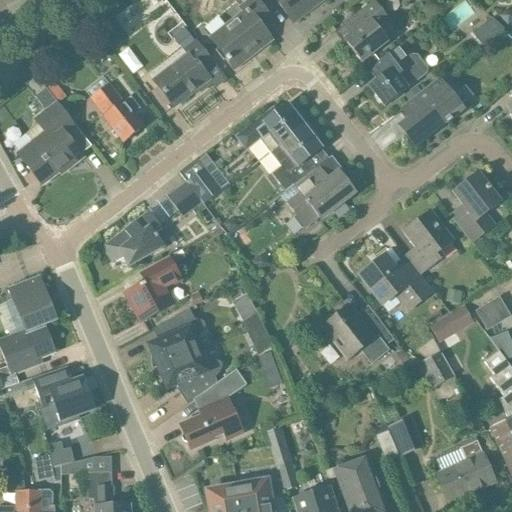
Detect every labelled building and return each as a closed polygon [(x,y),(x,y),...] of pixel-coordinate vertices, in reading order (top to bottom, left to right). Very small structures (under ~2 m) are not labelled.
[(273,22),(255,0),(251,0),(240,9),(244,14),(211,40),(236,71),(273,42),(263,30),(273,22)] [(274,0),(294,24),(324,0),(274,0)] [(375,4),(344,28),(345,29),(349,26),(355,35),(351,38),(346,42),(363,64),(388,45),(376,30),(387,21),(375,4)] [(129,38),(114,19),(99,30),(114,49),(129,38)] [(504,30),(492,19),(472,34),(482,46),(504,30)] [(212,65),(196,44),(184,53),(188,58),(155,84),(174,109),(209,82),(202,73),(212,65)] [(370,71),(366,74),(367,75),(375,69),(382,79),(378,82),(369,89),(385,110),(418,84),(428,76),(428,68),(418,56),(412,55),(407,58),(399,49),(370,71)] [(401,128),(400,128),(401,129),(406,136),(416,149),(446,125),(447,127),(452,123),(451,122),(462,113),(463,115),(464,114),(439,82),(401,111),(409,121),(404,125),(401,128)] [(52,97),(58,105),(67,98),(55,83),(47,88),(53,96),(52,97)] [(108,85),(90,99),(91,100),(104,117),(103,118),(123,145),(145,128),(135,116),(142,111),(130,97),(124,102),(123,103),(109,86),(108,85)] [(47,88),(34,98),(47,114),(58,105),(52,97),(53,96),(47,88)] [(58,105),(47,114),(36,122),(47,136),(42,139),(51,150),(40,158),(43,162),(44,161),(46,163),(51,158),(53,160),(55,158),(63,168),(66,165),(69,168),(82,158),(66,137),(77,129),(58,105)] [(273,108),(235,138),(243,148),(248,149),(259,140),(269,153),(306,125),(295,110),(291,113),(286,106),(277,113),(273,108)] [(306,125),(269,153),(280,167),(270,174),(284,192),(313,169),(306,159),(319,150),(315,144),(319,141),(306,125)] [(26,137),(15,146),(22,155),(19,157),(41,185),(63,168),(55,158),(53,160),(51,158),(46,163),(44,161),(43,162),(40,158),(51,150),(42,139),(33,147),(26,137)] [(284,192),(280,195),(287,204),(296,215),(292,217),(300,228),(303,226),(304,226),(328,209),(330,212),(354,194),(337,172),(326,180),(316,167),(313,169),(284,192)] [(501,204),(479,175),(454,195),(464,208),(453,216),(473,243),(495,227),(486,216),(501,204)] [(202,181),(190,190),(203,205),(219,193),(206,177),(201,180),(202,181)] [(203,205),(190,190),(185,184),(167,197),(182,218),(195,208),(199,215),(206,209),(203,205)] [(165,233),(149,213),(105,249),(113,266),(124,262),(127,270),(163,249),(156,241),(165,233)] [(454,243),(430,213),(402,234),(414,250),(404,258),(420,277),(438,263),(434,258),(454,243)] [(396,272),(385,258),(359,278),(382,309),(396,298),(408,313),(431,296),(406,264),(396,272)] [(180,284),(167,259),(144,272),(150,283),(126,296),(142,325),(173,308),(164,293),(180,284)] [(40,279),(10,291),(25,331),(26,333),(39,328),(56,321),(40,279)] [(230,303),(256,352),(271,344),(245,295),(230,303)] [(487,305),(475,312),(487,331),(499,324),(487,305)] [(357,316),(350,306),(321,328),(347,361),(360,351),(371,366),(390,351),(386,346),(394,341),(368,307),(357,316)] [(463,328),(472,323),(464,308),(446,318),(452,328),(461,323),(463,328)] [(151,367),(152,371),(199,351),(195,341),(197,339),(199,338),(201,336),(203,334),(204,332),(205,330),(205,328),(205,326),(204,324),(201,322),(198,321),(195,321),(189,311),(164,325),(168,333),(163,338),(164,340),(149,347),(151,354),(151,358),(150,362),(151,367)] [(25,331),(0,340),(0,349),(11,378),(16,376),(24,373),(38,367),(36,362),(55,355),(45,330),(41,332),(39,328),(26,333),(25,331)] [(204,363),(199,351),(152,371),(155,375),(157,379),(161,382),(165,385),(167,391),(178,387),(182,392),(180,394),(187,406),(201,396),(218,384),(215,379),(218,377),(219,375),(220,374),(222,371),(222,368),(222,366),(220,364),(219,363),(217,362),(211,361),(207,362),(204,363)] [(511,369),(498,351),(485,363),(495,375),(490,379),(504,396),(499,399),(509,423),(492,431),(511,475),(511,369)] [(269,386),(279,382),(268,353),(258,357),(269,386)] [(454,377),(442,355),(422,366),(434,389),(454,377)] [(218,384),(201,396),(209,408),(200,415),(202,418),(181,428),(184,435),(182,439),(183,443),(188,445),(191,452),(216,441),(215,441),(224,437),(226,442),(243,435),(228,400),(247,387),(236,371),(218,384)] [(67,372),(33,384),(35,389),(39,399),(36,400),(44,432),(78,420),(77,417),(93,411),(83,382),(72,386),(67,372)] [(35,389),(33,384),(32,379),(19,384),(19,385),(3,390),(2,391),(5,400),(35,389)] [(409,420),(388,429),(389,432),(392,440),(413,431),(409,420)] [(386,425),(374,430),(377,437),(376,437),(387,463),(400,458),(392,440),(389,432),(388,429),(386,425)] [(281,429),(267,434),(277,468),(283,491),(298,487),(281,429)] [(49,456),(52,468),(74,462),(71,449),(63,450),(61,443),(46,446),(49,456)] [(495,484),(477,443),(462,450),(467,463),(438,476),(451,503),(495,484)] [(389,511),(370,459),(335,472),(349,511),(389,511)] [(0,507),(0,511),(28,511),(29,493),(29,492),(25,492),(22,472),(7,471),(7,493),(16,493),(16,508),(0,507)] [(243,478),(236,488),(208,493),(211,511),(290,511),(280,481),(269,473),(243,478)] [(113,506),(112,475),(84,475),(85,500),(97,500),(97,506),(95,506),(95,511),(130,511),(130,505),(113,506)] [(336,511),(330,490),(294,501),(297,511),(336,511)] [(29,493),(28,511),(54,511),(55,507),(53,507),(53,494),(50,492),(29,492),(29,493)]
